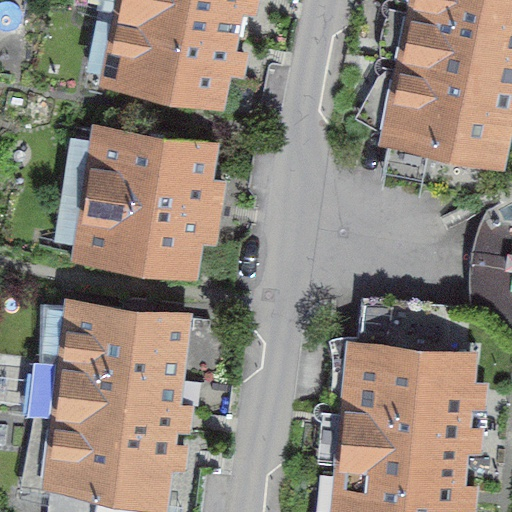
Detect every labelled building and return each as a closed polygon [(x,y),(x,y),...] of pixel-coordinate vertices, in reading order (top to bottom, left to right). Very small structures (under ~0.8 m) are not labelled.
[(120,0),(115,25),(229,48),(239,0),(120,0)] [(511,0),(404,0),(400,18),(511,45),(511,0)] [(511,45),(400,18),(388,76),(511,103),(511,45)] [(115,25),(103,83),(217,108),(229,48),(115,25)] [(511,103),(388,76),(375,142),(501,167),(511,113),(511,103)] [(95,125),(84,196),(207,215),(218,143),(95,125)] [(84,196),(73,262),(197,281),(207,215),(84,196)] [(61,297),(51,368),(174,382),(182,312),(61,297)] [(341,412),(466,422),(469,350),(348,338),(341,412)] [(51,368),(44,427),(167,441),(174,382),(51,368)] [(341,412),(335,479),(459,491),(466,422),(341,412)] [(44,427),(37,493),(159,508),(167,441),(44,427)] [(335,479),(332,511),(457,511),(459,491),(335,479)]
